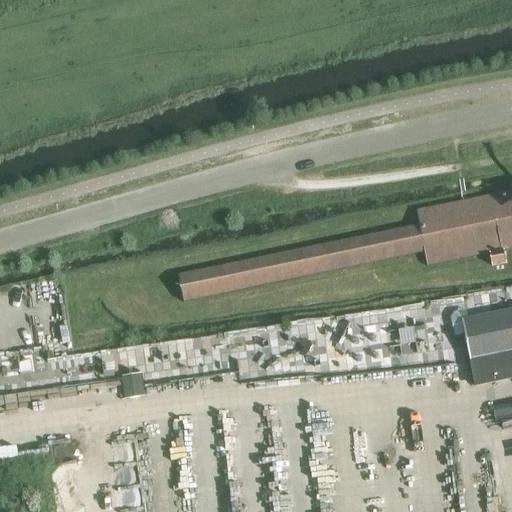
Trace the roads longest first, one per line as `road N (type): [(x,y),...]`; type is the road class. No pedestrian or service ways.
road 1 (unknown): [(0,421),(296,384),(379,385),(430,395),(476,416),(511,463)]
road 2 (unclassified): [(0,243),(421,125),(511,109)]
road 3 (track): [(464,165),(294,185),(258,170)]
